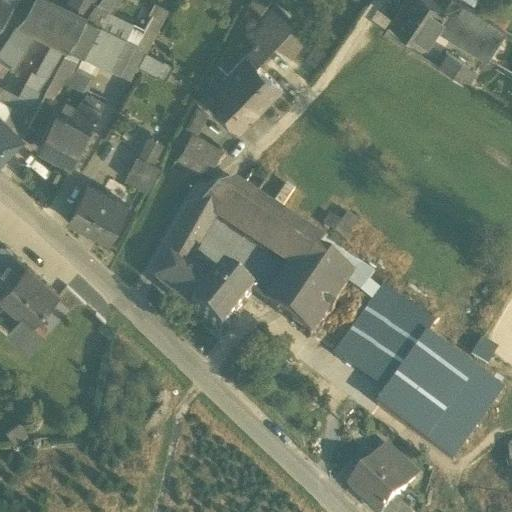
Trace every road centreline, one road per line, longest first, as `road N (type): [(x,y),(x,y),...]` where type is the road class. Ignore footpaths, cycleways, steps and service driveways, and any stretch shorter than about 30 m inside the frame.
road 1 (unclassified): [(379,0),(309,99),(190,204),(125,308)]
road 2 (residential): [(340,511),(125,308)]
road 3 (track): [(335,379),(454,473),(498,432),(511,430)]
road 4 (track): [(320,492),(335,379),(265,320)]
road 5 (residential): [(125,308),(0,197)]
